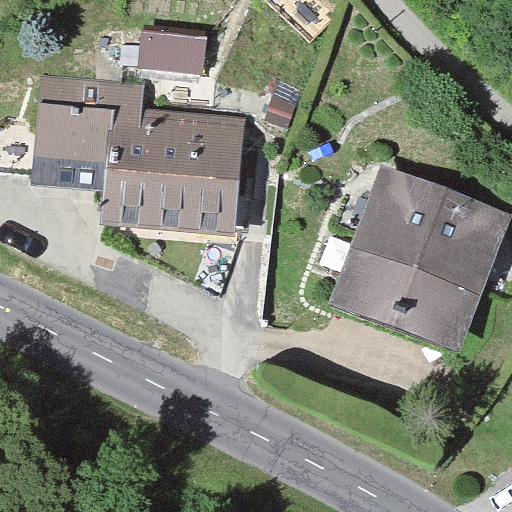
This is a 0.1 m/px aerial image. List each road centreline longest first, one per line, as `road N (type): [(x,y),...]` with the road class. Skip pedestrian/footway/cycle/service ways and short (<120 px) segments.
road 1 (tertiary): [(397,511),(0,308)]
road 2 (residential): [(381,0),(511,115)]
